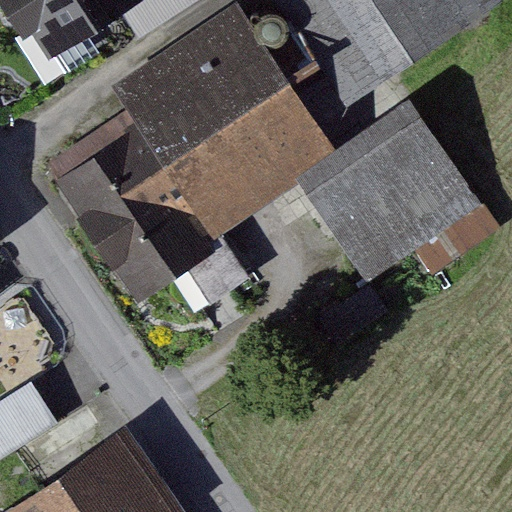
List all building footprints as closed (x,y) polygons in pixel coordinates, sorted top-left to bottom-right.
[(138,0),(14,0),(48,55),(138,0)] [(486,0),(289,0),(354,97),(491,6),(486,0)] [(327,156),(233,10),(121,82),(215,228),(327,156)] [(480,197),(415,106),(307,183),(371,274),(480,197)] [(219,258),(131,118),(56,165),(145,305),(219,258)] [(0,472),(71,427),(44,384),(0,412),(0,472)] [(166,511),(127,454),(40,511),(166,511)]
